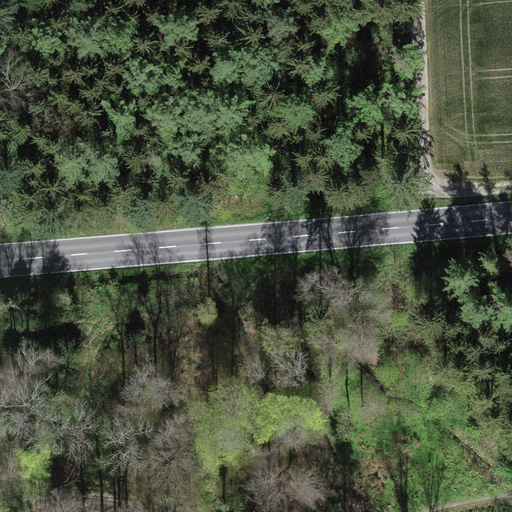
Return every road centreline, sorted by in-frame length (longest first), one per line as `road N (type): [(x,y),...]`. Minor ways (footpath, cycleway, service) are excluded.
road 1 (primary): [(0,259),(511,216)]
road 2 (track): [(511,186),(452,191),(425,168),(416,0)]
